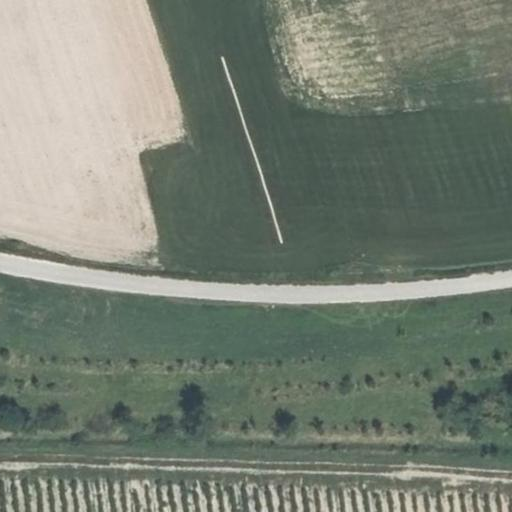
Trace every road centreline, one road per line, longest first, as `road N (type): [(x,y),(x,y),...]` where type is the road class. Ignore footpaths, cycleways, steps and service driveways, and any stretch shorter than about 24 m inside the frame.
road 1 (track): [(0,265),(91,281),(324,298),(511,280)]
road 2 (track): [(511,482),(0,465)]
